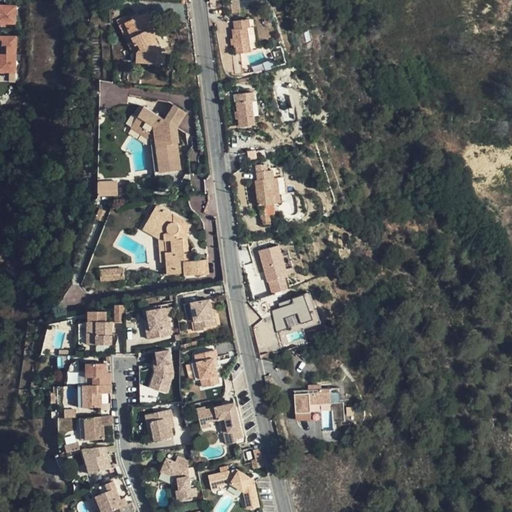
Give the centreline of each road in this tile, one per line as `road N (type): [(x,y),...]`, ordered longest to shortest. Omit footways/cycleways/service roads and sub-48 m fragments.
road 1 (unclassified): [(199,0),(237,311),(281,511)]
road 2 (residential): [(145,511),(125,459),(121,365)]
